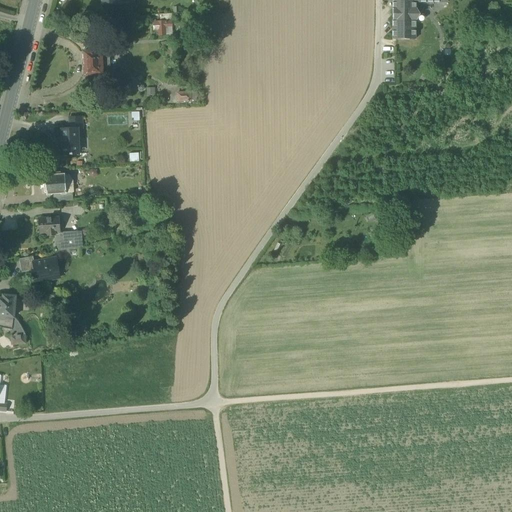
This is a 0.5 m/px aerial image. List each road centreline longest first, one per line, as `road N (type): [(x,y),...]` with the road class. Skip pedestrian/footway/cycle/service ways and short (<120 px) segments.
road 1 (residential): [(0,417),(511,380)]
road 2 (track): [(213,404),(215,312),(368,96)]
road 3 (tertiary): [(35,0),(0,140)]
